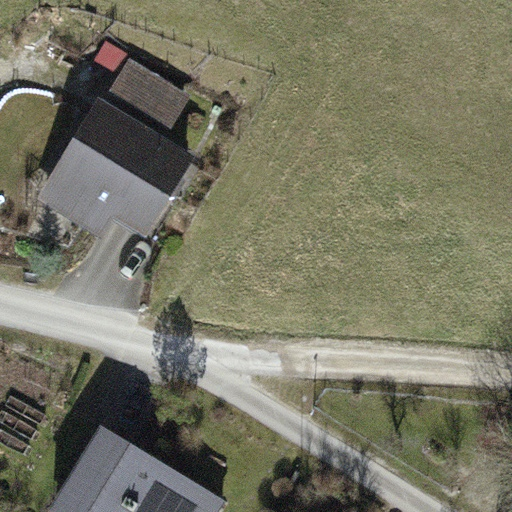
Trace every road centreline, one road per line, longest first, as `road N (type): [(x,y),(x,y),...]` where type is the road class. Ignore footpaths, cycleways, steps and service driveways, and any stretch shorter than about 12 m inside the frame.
road 1 (residential): [(0,307),(208,363),(438,511)]
road 2 (track): [(208,363),(511,373)]
